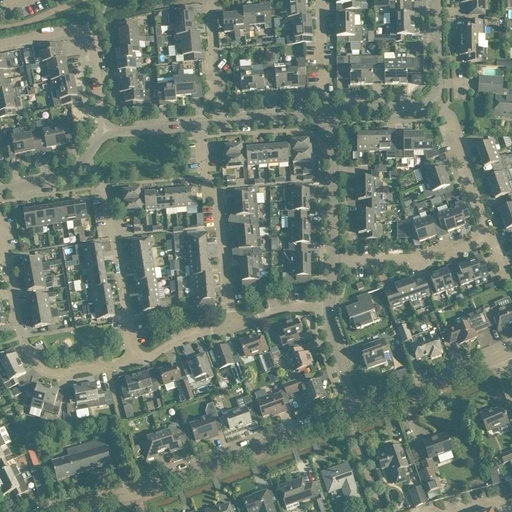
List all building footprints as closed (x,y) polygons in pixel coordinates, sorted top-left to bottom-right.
[(285,0),(286,2),(287,8),(287,9),(305,7),(308,6),(307,0),(285,0)] [(469,3),(469,6),(469,15),(481,15),(485,15),(484,0),(460,0),(461,3),(469,3)] [(260,7),(253,8),(254,26),(255,26),(255,30),(271,29),(271,23),(270,16),(270,13),(270,10),(269,5),(269,3),(260,3),(260,7)] [(287,13),(288,18),(288,19),(306,17),(305,17),(305,7),(287,9),(287,8),(280,9),(280,14),(287,13)] [(169,26),(194,24),(192,8),(174,9),(175,16),(168,17),(169,26)] [(243,14),(244,32),(245,41),(250,41),(249,26),(254,26),(253,8),(242,9),(243,14)] [(389,8),(390,25),(414,25),(414,14),(403,14),(403,8),(389,8)] [(228,33),(234,32),(233,14),(223,15),(222,12),(216,12),(218,34),(228,33)] [(239,32),(244,32),(243,14),(233,14),(234,32),(235,39),(240,39),(239,32)] [(293,23),(293,28),(311,27),(310,16),(305,17),(306,17),(288,19),(288,18),(286,19),(286,23),(293,23)] [(336,25),(336,27),(354,27),(354,16),(336,16),(336,18),(334,20),(334,24),(336,25)] [(460,36),(461,42),(477,42),(485,42),(485,21),(479,21),(467,22),(467,28),(459,28),(459,36),(460,36)] [(120,33),(120,40),(145,38),(144,28),(137,29),(137,28),(137,22),(115,24),(116,30),(119,30),(120,33)] [(176,31),(176,36),(199,34),(194,34),(194,24),(169,26),(169,31),(176,31)] [(414,25),(390,25),(390,43),(404,42),(404,36),(414,36),(414,25)] [(311,27),(293,28),(294,37),(286,37),(287,44),(289,44),(289,45),(313,43),(312,37),(311,27)] [(354,27),(336,27),(336,29),(334,29),(334,36),(336,36),(336,37),(348,37),(348,43),(361,43),(361,37),(354,37),(354,27)] [(181,41),(182,46),(200,44),(199,34),(176,36),(174,36),(175,41),(181,41)] [(120,40),(121,50),(139,49),(139,44),(154,42),(153,37),(145,38),(120,40)] [(162,37),(156,38),(157,48),(164,47),(163,37),(162,37)] [(477,42),(461,42),(461,49),(459,49),(459,56),(467,56),(467,63),(480,63),(483,62),(483,49),(477,49),(477,42)] [(369,47),(374,52),(377,48),(372,43),(369,47)] [(35,65),(40,64),(60,60),(60,59),(58,50),(57,44),(32,49),(35,65)] [(182,46),(175,46),(177,63),(201,61),(205,61),(204,55),(201,55),(200,51),(200,44),(182,46)] [(116,50),(117,61),(135,59),(135,54),(141,54),(141,48),(139,49),(121,50),(116,50)] [(406,53),(395,54),(396,84),(407,84),(407,73),(420,73),(419,60),(406,60),(406,53)] [(384,57),(378,57),(378,60),(378,74),(384,74),(385,85),(396,84),(395,54),(384,54),(384,57)] [(0,55),(0,71),(7,70),(9,70),(13,69),(11,59),(5,61),(3,55),(0,55)] [(361,67),(361,57),(337,58),(337,71),(344,71),(344,80),(350,79),(350,85),(361,85),(361,67)] [(378,57),(361,57),(361,67),(361,85),(372,85),(372,74),(378,74),(378,60),(378,57)] [(42,73),(67,68),(64,58),(60,59),(60,60),(40,64),(41,68),(48,67),(49,72),(42,73)] [(114,72),(114,78),(118,77),(125,77),(136,76),(136,70),(136,64),(142,64),(142,59),(135,59),(117,61),(118,71),(114,72)] [(285,64),(286,71),(287,88),(298,88),(297,77),(304,76),(303,67),(306,66),(305,61),(302,61),(302,60),(296,60),(296,63),(285,64)] [(274,65),(268,66),(269,79),(275,79),(276,89),(287,88),(286,71),(285,64),(274,66),(274,65)] [(173,79),(173,84),(175,97),(185,96),(184,78),(183,71),(182,65),(178,66),(179,78),(173,79)] [(262,66),(251,67),(252,74),(253,91),(264,90),(263,80),(269,79),(268,66),(262,66)] [(252,74),(251,67),(240,68),(234,68),(235,82),(241,81),(242,92),(253,91),(252,74)] [(50,77),(51,82),(69,78),(68,78),(67,68),(42,73),(43,78),(50,77)] [(0,81),(4,81),(3,76),(10,75),(9,70),(7,70),(0,71),(0,81)] [(120,94),(125,94),(143,92),(144,92),(144,87),(137,87),(137,82),(136,76),(125,77),(118,77),(114,78),(115,84),(119,83),(120,94)] [(57,90),(58,91),(75,87),(73,77),(68,78),(69,78),(51,82),(46,83),(46,86),(48,87),(50,87),(51,92),(57,90)] [(190,78),(184,78),(185,96),(196,95),(196,99),(202,98),(202,95),(200,77),(190,78)] [(478,93),(490,94),(502,95),(503,79),(491,78),(480,77),(478,93)] [(0,92),(11,90),(13,90),(12,85),(11,80),(10,80),(4,81),(0,81),(0,92)] [(175,97),(173,84),(163,84),(163,85),(157,85),(159,106),(165,106),(165,103),(176,102),(175,97)] [(75,87),(58,91),(51,92),(54,108),(61,106),(62,106),(72,104),(78,103),(77,97),(75,87)] [(0,92),(0,102),(13,100),(19,99),(18,94),(17,89),(13,90),(11,90),(0,92)] [(144,92),(125,94),(125,104),(132,103),(132,109),(150,108),(149,92),(144,92)] [(495,96),(494,117),(511,118),(511,97),(505,97),(495,96)] [(13,100),(0,102),(0,118),(16,116),(15,109),(21,108),(19,99),(13,100)] [(52,124),(53,130),(56,147),(72,144),(69,126),(63,128),(62,122),(52,124)] [(25,154),(22,136),(20,129),(10,131),(10,132),(4,133),(6,142),(9,157),(18,155),(19,157),(24,156),(24,154),(25,154)] [(43,132),(37,133),(41,150),(56,147),(53,130),(43,132)] [(37,133),(22,136),(25,154),(41,150),(37,133)] [(404,149),(396,149),(396,159),(404,159),(413,159),(413,152),(413,133),(403,134),(404,149)] [(423,133),(413,133),(413,152),(424,152),(427,161),(429,160),(439,157),(432,137),(423,137),(423,133)] [(368,152),(368,134),(357,134),(357,152),(362,152),(362,160),(361,161),(361,167),(368,167),(368,152)] [(368,134),(368,152),(379,152),(379,134),(368,134)] [(390,134),(379,134),(379,152),(387,151),(387,159),(396,159),(396,149),(395,140),(390,140),(390,134)] [(291,146),(287,146),(288,159),(292,159),(293,163),(310,162),(308,140),(291,141),(291,146)] [(477,147),(480,157),(497,151),(493,141),(486,143),(477,147)] [(247,163),(246,150),(242,150),(241,145),(224,147),(226,169),(243,168),(243,163),(247,163)] [(287,145),(277,146),(278,164),(289,163),(288,159),(287,146),(287,145)] [(277,146),(266,147),(268,165),(278,164),(277,146)] [(266,147),(256,148),(258,166),(268,165),(266,147)] [(246,149),(246,150),(247,163),(247,167),(258,166),(256,148),(246,149)] [(500,162),(502,167),(510,164),(511,163),(511,156),(511,155),(506,157),(505,155),(499,157),(497,151),(480,157),(484,168),(500,162)] [(436,164),(419,170),(423,181),(427,179),(429,184),(446,178),(443,168),(438,170),(436,164)] [(491,188),(508,183),(511,181),(508,171),(511,170),(511,169),(510,164),(502,167),(504,172),(488,178),(491,188)] [(397,178),(404,176),(403,172),(399,169),(396,171),(395,172),(397,178)] [(357,179),(358,190),(375,190),(375,184),(379,184),(379,173),(375,173),(364,173),(364,178),(357,179)] [(446,178),(429,184),(422,186),(426,199),(443,193),(442,190),(449,187),(446,178)] [(508,183),(491,188),(495,199),(504,196),(511,193),(508,183)] [(284,201),(285,201),(291,202),(309,201),(309,190),(308,191),(308,185),(296,185),(294,185),(289,185),(289,191),(284,191),(284,201)] [(234,196),(235,207),(257,205),(257,204),(256,195),(259,194),(258,188),(247,189),(234,190),(235,196),(234,196)] [(197,189),(185,190),(187,208),(197,207),(196,194),(198,194),(196,194),(195,190),(197,190),(197,189)] [(145,207),(144,194),(140,195),(140,190),(122,191),(124,214),(141,212),(141,207),(145,207)] [(185,190),(175,191),(176,209),(187,208),(185,190)] [(365,201),(365,206),(380,206),(379,195),(375,195),(375,190),(358,190),(358,201),(365,201)] [(175,191),(164,192),(166,210),(176,209),(175,191)] [(144,193),(144,194),(145,207),(145,211),(156,210),(154,192),(144,193)] [(164,192),(154,192),(156,210),(166,210),(164,192)] [(403,200),(406,209),(409,207),(413,206),(410,198),(403,200)] [(499,209),(502,220),(511,216),(511,198),(503,202),(505,207),(499,209)] [(287,212),(287,218),(295,218),(306,218),(306,212),(309,212),(309,201),(291,202),(285,201),(285,212),(287,212)] [(456,208),(449,211),(456,230),(465,226),(463,221),(469,219),(463,201),(455,204),(456,208)] [(84,202),(74,203),(78,228),(82,227),(81,220),(87,219),(84,202)] [(64,205),(67,223),(68,229),(74,228),(75,234),(79,234),(78,228),(74,203),(64,205)] [(64,205),(54,206),(58,231),(61,230),(60,224),(67,223),(64,205)] [(239,217),(239,223),(258,221),(257,205),(235,207),(236,217),(239,217)] [(54,206),(44,208),(46,226),(53,225),(54,232),(58,231),(54,206)] [(358,212),(358,223),(376,222),(376,217),(380,217),(380,206),(365,206),(365,212),(358,212)] [(44,208),(34,210),(38,234),(41,234),(40,227),(46,226),(44,208)] [(38,234),(34,210),(23,211),(26,229),(33,228),(34,235),(38,234)] [(456,230),(449,211),(437,215),(441,227),(445,225),(447,233),(456,230)] [(197,228),(205,227),(203,215),(196,215),(197,228)] [(434,216),(421,221),(428,239),(436,236),(434,229),(438,228),(434,216)] [(511,228),(511,216),(502,220),(506,230),(511,228)] [(291,229),(291,234),(309,234),(309,223),(306,223),(306,218),(295,218),(287,218),(288,229),(291,229)] [(237,229),(238,239),(256,238),(260,237),(258,221),(239,223),(240,228),(237,229)] [(428,239),(421,221),(408,225),(412,237),(416,235),(419,243),(428,239)] [(376,222),(358,223),(358,234),(365,234),(365,239),(380,239),(380,228),(376,228),(376,222)] [(187,236),(188,246),(206,245),(205,232),(204,232),(204,234),(200,235),(200,233),(199,233),(200,235),(187,236)] [(288,240),(288,251),(295,251),(307,250),(306,245),(310,244),(309,234),(291,234),(291,240),(288,240)] [(242,249),(242,255),(253,254),(253,248),(257,248),(256,238),(238,239),(238,250),(242,249)] [(131,240),(133,252),(151,249),(149,239),(137,241),(136,239),(136,241),(132,241),(132,240),(131,240)] [(29,250),(28,246),(24,243),(20,244),(22,251),(29,250)] [(188,246),(189,257),(207,255),(206,245),(188,246)] [(77,257),(78,261),(102,257),(101,247),(83,249),(84,256),(77,257)] [(133,252),(134,262),(152,259),(151,249),(133,252)] [(292,262),(292,267),(310,267),(310,256),(307,256),(307,250),(295,251),(288,251),(283,251),(283,253),(289,262),(292,262)] [(239,261),(240,272),(258,270),(257,260),(254,260),(253,254),(242,255),(242,261),(239,261)] [(189,257),(190,267),(208,265),(207,255),(189,257)] [(85,264),(86,270),(104,267),(102,257),(78,261),(78,265),(85,264)] [(24,271),(49,267),(62,265),(61,261),(41,264),(40,258),(23,261),(24,271)] [(134,262),(136,272),(154,269),(152,259),(134,262)] [(475,260),(467,263),(473,282),(488,277),(483,263),(477,265),(475,260)] [(473,282),(467,263),(458,266),(460,273),(456,275),(461,286),(473,282)] [(190,267),(190,277),(212,275),(208,275),(208,265),(190,267)] [(24,271),(26,281),(44,278),(43,272),(50,271),(49,267),(24,271)] [(80,277),(81,281),(106,277),(104,267),(86,270),(87,276),(80,277)] [(310,267),(292,267),(292,273),(289,273),(289,284),(310,283),(309,277),(310,277),(310,267)] [(136,272),(138,282),(155,279),(154,269),(136,272)] [(258,270),(240,272),(241,283),(242,282),(242,288),(260,287),(258,271),(258,270)] [(447,270),(438,273),(445,292),(458,287),(454,276),(450,277),(447,270)] [(445,292),(438,273),(430,276),(432,283),(428,284),(432,294),(432,296),(445,292)] [(194,277),(195,287),(213,285),(212,275),(190,277),(191,277),(194,277)] [(44,278),(26,281),(28,292),(52,287),(51,277),(44,278)] [(82,291),(85,291),(107,287),(106,277),(81,281),(82,285),(81,285),(82,291)] [(412,279),(403,282),(410,301),(417,298),(418,300),(430,296),(424,278),(416,281),(416,282),(413,283),(412,279)] [(138,282),(139,292),(157,289),(155,279),(138,282)] [(384,292),(385,294),(391,310),(402,306),(402,304),(410,301),(403,282),(394,285),(395,289),(392,290),(392,289),(384,292)] [(195,287),(196,297),(214,295),(213,285),(195,287)] [(92,294),(93,300),(111,297),(109,286),(107,287),(85,291),(86,295),(92,294)] [(139,292),(141,302),(159,299),(165,299),(163,288),(157,289),(139,292)] [(382,302),(385,294),(379,292),(376,300),(382,302)] [(29,298),(31,308),(49,305),(48,298),(54,297),(54,293),(29,298)] [(358,304),(345,309),(349,321),(352,319),(356,329),(373,323),(369,313),(375,311),(368,293),(356,298),(358,304)] [(214,295),(196,297),(197,307),(210,306),(210,308),(210,306),(214,306),(214,308),(215,308),(214,295)] [(457,303),(464,301),(462,295),(455,297),(457,303)] [(82,308),(83,312),(113,307),(111,297),(93,300),(94,306),(82,308)] [(159,299),(141,302),(143,315),(143,313),(147,312),(148,314),(148,312),(160,310),(159,299)] [(433,304),(436,312),(441,310),(438,302),(433,304)] [(511,304),(511,305),(491,313),(495,324),(498,332),(509,327),(508,326),(511,323),(511,304)] [(31,308),(33,318),(57,314),(57,310),(50,311),(49,305),(31,308)] [(113,307),(83,312),(84,315),(96,314),(97,320),(114,317),(113,307)] [(465,317),(467,323),(469,322),(474,333),(495,324),(491,313),(489,308),(484,310),(483,310),(465,317)] [(441,310),(436,312),(432,313),(437,324),(442,322),(439,315),(443,314),(441,310)] [(68,312),(57,314),(33,318),(35,328),(52,325),(51,319),(69,316),(68,312)] [(278,335),(282,344),(282,346),(288,344),(289,344),(299,341),(297,334),(302,332),(297,320),(281,326),(283,333),(278,335)] [(469,322),(467,323),(445,332),(450,343),(457,341),(459,346),(469,341),(471,342),(474,341),(475,339),(476,338),(474,333),(469,322)] [(397,328),(402,343),(412,340),(406,325),(397,328)] [(239,341),(242,351),(245,356),(251,354),(252,356),(258,354),(267,351),(268,350),(266,346),(263,337),(255,340),(254,336),(239,341)] [(411,345),(413,351),(416,360),(429,356),(430,359),(441,355),(440,352),(441,351),(438,342),(436,336),(411,345)] [(383,339),(378,341),(368,345),(371,352),(362,355),(367,369),(386,363),(383,354),(388,352),(383,339)] [(279,352),(272,355),(274,360),(283,357),(284,359),(286,359),(289,366),(295,364),(297,371),(314,365),(309,353),(304,354),(302,349),(300,345),(289,348),(279,352)] [(213,351),(209,352),(213,363),(217,362),(220,370),(230,366),(237,385),(247,381),(244,371),(242,367),(238,357),(232,360),(227,346),(213,351)] [(271,353),(272,355),(279,352),(277,347),(270,349),(271,353)] [(267,351),(258,354),(259,357),(263,356),(269,372),(277,370),(274,360),(272,355),(271,353),(268,354),(267,351)] [(0,354),(0,373),(5,372),(20,364),(16,354),(6,359),(3,353),(0,354)] [(188,364),(192,373),(194,380),(200,378),(202,381),(213,377),(205,354),(193,358),(194,361),(188,364)] [(5,372),(0,373),(0,377),(6,390),(19,384),(16,379),(25,374),(20,364),(5,372)] [(158,387),(159,390),(161,390),(160,387),(164,386),(165,386),(167,392),(177,388),(180,397),(184,396),(187,402),(194,400),(188,382),(182,384),(181,380),(179,374),(175,364),(159,371),(161,377),(156,379),(158,387)] [(148,393),(159,390),(158,387),(156,379),(155,378),(150,379),(148,372),(136,375),(142,396),(149,394),(148,393)] [(135,398),(142,396),(136,375),(125,379),(127,385),(121,387),(124,400),(135,397),(135,398)] [(311,375),(301,378),(283,385),(287,396),(301,391),(306,404),(325,397),(319,380),(313,382),(311,375)] [(222,382),(218,383),(221,390),(228,387),(227,384),(222,382)] [(84,385),(88,409),(89,415),(96,414),(95,408),(106,406),(103,393),(97,394),(95,383),(84,385)] [(31,408),(41,411),(48,387),(37,384),(34,394),(27,392),(25,402),(24,406),(31,408)] [(69,399),(71,409),(71,412),(88,409),(84,385),(73,387),(75,398),(69,399)] [(12,391),(13,392),(9,394),(11,398),(16,396),(23,393),(20,387),(12,391)] [(48,387),(41,411),(52,414),(58,415),(62,402),(56,400),(59,390),(48,387)] [(255,394),(257,400),(256,401),(262,417),(277,412),(278,414),(286,411),(282,402),(280,395),(272,397),(272,395),(267,397),(265,390),(255,394)] [(153,401),(155,410),(162,408),(160,400),(153,401)] [(218,419),(218,418),(214,406),(209,408),(211,415),(201,419),(202,421),(190,426),(196,442),(204,438),(205,441),(218,436),(215,427),(213,421),(218,419)] [(224,416),(218,418),(218,419),(221,427),(227,425),(229,430),(237,427),(238,429),(252,424),(246,408),(224,416)] [(501,409),(494,412),(493,410),(479,416),(481,419),(487,432),(509,423),(505,414),(504,415),(501,409)] [(169,431),(158,434),(163,451),(169,449),(172,458),(176,457),(174,452),(182,449),(181,443),(186,441),(183,433),(182,431),(180,431),(178,425),(176,424),(169,426),(168,429),(169,431)] [(18,429),(22,436),(27,433),(24,426),(18,429)] [(0,448),(6,446),(12,443),(4,428),(0,429),(0,448)] [(25,443),(31,440),(28,434),(22,437),(25,443)] [(163,451),(158,434),(146,438),(149,444),(142,446),(146,460),(155,458),(156,463),(160,462),(157,453),(163,451)] [(423,442),(426,451),(429,459),(452,450),(450,443),(446,434),(423,442)] [(0,464),(1,467),(13,461),(6,446),(0,448),(0,464)] [(409,450),(403,453),(401,446),(384,452),(385,455),(377,458),(379,462),(380,466),(382,470),(388,468),(394,486),(408,481),(403,469),(408,467),(415,465),(409,450)] [(69,457),(52,462),(54,471),(57,481),(111,465),(110,463),(106,448),(80,455),(77,448),(67,451),(69,457)] [(36,449),(30,451),(33,466),(39,464),(36,449)] [(511,450),(500,456),(504,464),(510,461),(511,460),(511,450)] [(0,472),(0,485),(15,479),(14,478),(12,473),(18,470),(13,461),(1,467),(3,471),(0,472)] [(348,464),(321,473),(325,483),(329,493),(342,488),(347,502),(350,501),(359,498),(364,496),(359,482),(355,484),(348,464)] [(39,487),(36,477),(43,475),(42,473),(40,466),(30,469),(36,488),(39,487)] [(489,470),(492,485),(492,486),(500,484),(496,467),(489,470)] [(433,468),(425,470),(419,473),(427,494),(438,490),(437,487),(439,486),(433,468)] [(15,479),(0,485),(0,488),(4,496),(13,491),(16,497),(28,491),(25,485),(20,475),(14,478),(15,479)] [(279,488),(286,507),(287,511),(299,507),(298,503),(317,496),(312,484),(305,486),(302,479),(279,488)] [(511,482),(509,484),(503,487),(508,497),(511,494),(511,482)] [(410,491),(415,507),(426,503),(421,487),(410,491)] [(243,501),(246,510),(246,511),(274,511),(267,491),(258,494),(258,495),(243,501)]
